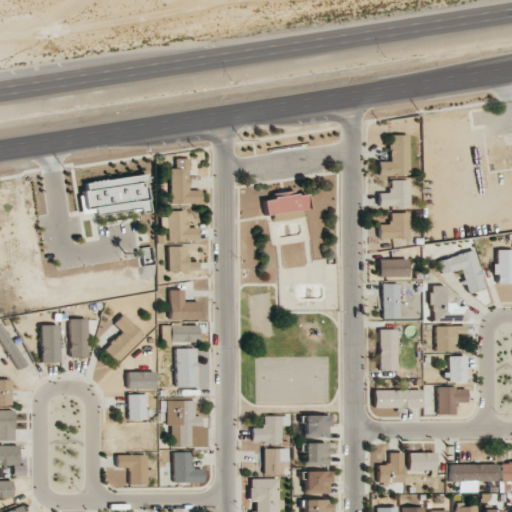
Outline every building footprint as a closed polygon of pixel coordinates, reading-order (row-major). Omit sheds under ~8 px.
[(405,135),(387,135),(388,161),(376,162),(376,175),(406,175),(405,135)] [(169,168),(169,204),(199,203),(199,190),(189,190),(188,158),(174,159),(175,168),(169,168)] [(82,183),(85,211),(94,210),(95,216),(127,212),(128,219),(141,217),(140,213),(148,213),(144,175),(82,183)] [(406,180),(387,180),(387,193),(377,193),(377,207),(406,207),(406,180)] [(307,209),(305,193),(262,200),(264,215),(307,209)] [(167,241),(197,240),(196,227),(186,228),(185,211),(166,211),(167,241)] [(272,221),(291,218),(290,212),(271,215),(272,221)] [(406,238),(406,213),(388,213),(388,224),(377,225),(377,238),(406,238)] [(185,246),(166,247),(167,272),(197,271),(197,262),(186,262),(185,246)] [(437,260),(441,274),(460,269),(466,292),(484,288),(473,250),(437,260)] [(511,250),(495,250),(496,265),(493,265),(494,284),(511,284),(511,250)] [(377,259),(377,277),(406,277),(406,259),(377,259)] [(381,319),(398,319),(397,283),(380,284),(381,319)] [(430,320),(466,321),(466,307),(455,306),(455,288),(431,287),(430,320)] [(181,290),(167,290),(168,320),(197,319),(197,301),(182,302),(181,290)] [(112,323),(120,332),(103,348),(115,362),(143,336),(123,314),(112,323)] [(85,319),(68,319),(68,358),(86,357),(85,319)] [(26,365),(0,323),(0,342),(18,370),(26,365)] [(58,325),(40,325),(40,363),(57,363),(58,325)] [(197,343),(197,325),(161,325),(161,343),(197,343)] [(454,351),(453,338),(463,338),(463,326),(434,326),(435,352),(454,351)] [(395,330),(378,329),(377,370),(395,370),(395,330)] [(174,348),(175,387),(195,387),(194,348),(174,348)] [(465,356),(447,356),(447,381),(464,382),(465,356)] [(153,372),(125,372),(125,389),(153,389),(153,372)] [(436,415),(453,414),(453,403),(465,402),(465,387),(435,388),(436,415)] [(419,390),(373,390),(372,408),(419,408),(419,390)] [(144,394),(126,395),(126,420),(144,420),(144,394)] [(171,447),(191,447),(191,427),(200,427),(200,416),(194,416),(193,400),(165,401),(166,425),(170,425),(171,447)] [(17,445),(0,445),(0,440),(12,441),(13,410),(0,410),(0,465),(17,465),(17,445)] [(303,415),(302,437),(328,437),(328,416),(303,415)] [(287,416),(261,416),(261,428),(250,428),(250,443),(280,442),(280,426),(287,426),(287,416)] [(304,466),(329,465),(328,443),(303,444),(304,466)] [(286,449),(262,448),(262,474),(280,474),(280,461),(286,461),(286,449)] [(172,483),(202,482),(201,468),(189,468),(189,452),(171,452),(172,483)] [(376,465),(376,483),(401,482),(401,452),(387,453),(387,464),(376,465)] [(434,452),(406,453),(407,472),(434,471),(434,452)] [(115,455),(115,468),(127,467),(127,485),(145,485),(144,454),(115,455)] [(511,462),(499,463),(500,482),(511,481),(511,462)] [(303,472),(304,493),(329,492),(329,471),(303,472)] [(277,511),(278,509),(282,509),(282,499),(277,499),(277,478),(248,479),(249,502),(254,501),(254,511),(252,511),(277,511)] [(0,480),(0,498),(12,498),(11,480),(0,480)] [(303,511),(328,511),(328,500),(303,500),(303,511)]
